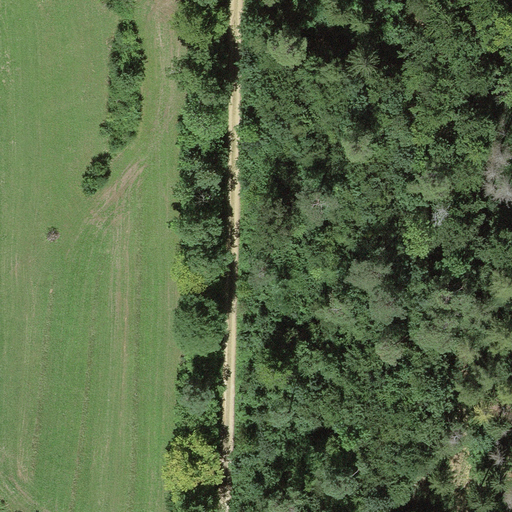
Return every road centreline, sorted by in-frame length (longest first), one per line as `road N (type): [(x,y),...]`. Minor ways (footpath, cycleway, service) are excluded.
road 1 (track): [(416,0),(461,332),(452,511)]
road 2 (track): [(223,511),(236,0)]
